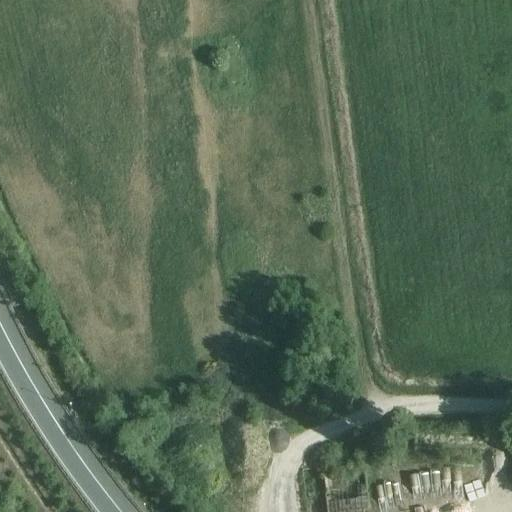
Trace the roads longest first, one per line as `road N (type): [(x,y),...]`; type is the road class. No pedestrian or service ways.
road 1 (track): [(372,398),(360,378),(308,0)]
road 2 (motorway): [(110,511),(29,392),(0,332)]
road 3 (unclassified): [(511,409),(392,406),(372,398)]
